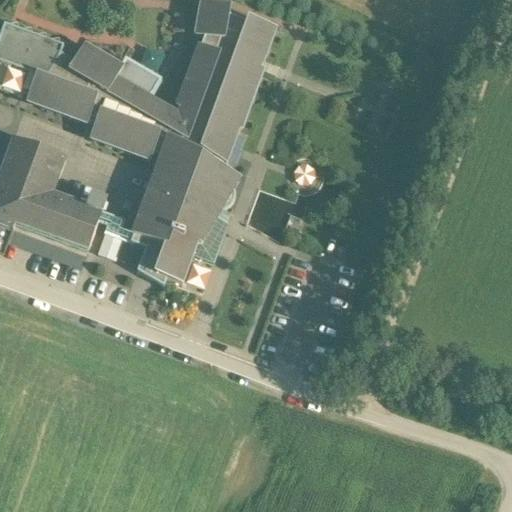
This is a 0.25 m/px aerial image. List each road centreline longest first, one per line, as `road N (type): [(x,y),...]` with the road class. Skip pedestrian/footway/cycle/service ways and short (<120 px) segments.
road 1 (unclassified): [(0,282),(511,473)]
road 2 (track): [(379,426),(511,67)]
